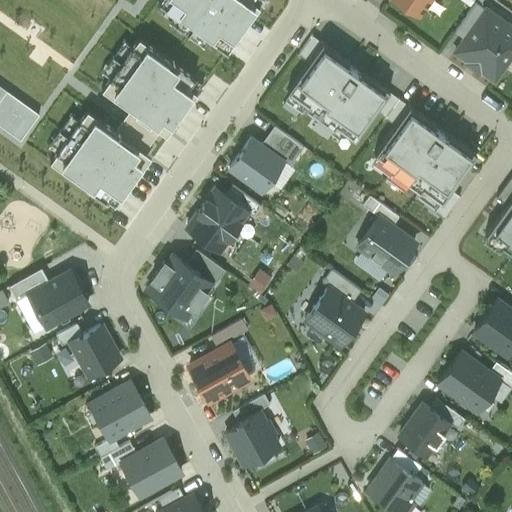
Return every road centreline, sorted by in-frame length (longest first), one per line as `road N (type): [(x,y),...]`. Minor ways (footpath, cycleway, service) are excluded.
road 1 (residential): [(236,511),(123,301),(119,273),(308,0)]
road 2 (residential): [(437,252),(477,282),(362,443),(327,402)]
road 3 (residential): [(326,0),(511,133)]
road 4 (residential): [(327,402),(437,252)]
road 5 (residential): [(437,252),(511,150)]
